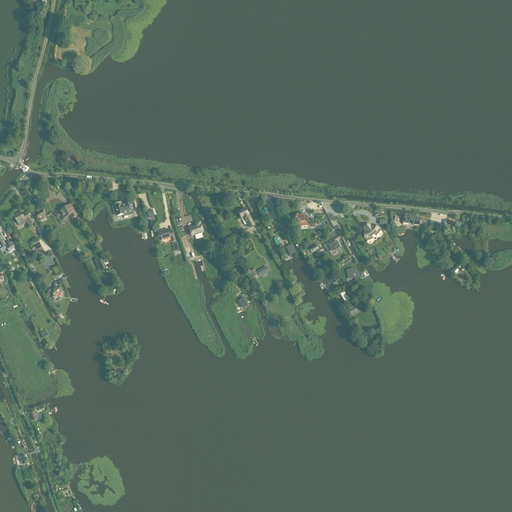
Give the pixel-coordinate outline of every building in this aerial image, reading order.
[(113,206),(113,208),(115,216),(117,216),(117,217),(124,215),(124,216),(128,215),(128,216),(134,215),(134,213),(136,212),(134,205),(132,206),(131,203),(125,205),(126,206),(122,206),(121,204),(122,204),(121,204),(115,205),(115,206),(113,206)] [(70,211),(68,207),(59,212),(59,213),(56,215),(58,218),(61,216),(63,220),(71,216),(73,219),(77,216),(73,209),(70,211)] [(254,225),(245,209),(238,213),(241,218),(243,217),(249,228),(254,225)] [(44,211),(36,216),(38,220),(40,219),(41,220),(47,217),(44,211)] [(21,212),(13,217),(18,224),(25,220),(26,221),(28,220),(31,225),(33,224),(28,215),(24,218),(21,212)] [(304,214),(296,215),(297,221),(298,221),(298,226),(307,225),(306,217),(304,217),(304,214)] [(414,218),(415,216),(405,215),(405,218),(404,218),(404,219),(405,219),(404,221),(409,222),(409,224),(419,225),(420,219),(415,219),(414,218)] [(201,225),(200,222),(195,224),(196,227),(193,228),(193,227),(189,228),(192,236),(195,235),(201,233),(203,232),(201,225)] [(366,239),(366,241),(367,241),(369,241),(371,240),(372,239),(373,239),(372,237),(375,235),(376,236),(378,234),(379,233),(380,231),(380,230),(378,230),(378,229),(373,226),(372,228),(369,225),(363,229),(366,232),(364,233),(365,239),(366,239)] [(169,232),(168,229),(158,233),(159,238),(161,237),(162,241),(171,238),(172,242),(175,241),(172,231),(169,232)] [(0,249),(0,250),(5,247),(7,250),(9,252),(14,248),(11,243),(7,245),(4,241),(1,236),(0,233),(0,249)] [(336,241),(329,246),(332,252),(340,247),(336,241)] [(316,246),(311,249),(315,254),(317,253),(322,249),(321,248),(319,249),(316,246)] [(288,249),(290,255),(293,253),(294,255),(297,254),(293,247),(288,249)] [(39,257),(45,254),(41,248),(35,251),(39,257)] [(315,265),(320,273),(325,270),(322,264),(324,263),(323,261),(320,262),(315,265)] [(257,272),(260,276),(268,271),(265,267),(257,272)] [(325,282),(328,285),(332,282),(327,276),(322,280),(324,283),(325,282)] [(345,286),(347,289),(350,287),(350,288),(357,284),(355,281),(349,285),(349,284),(345,286)] [(54,297),(62,291),(58,287),(59,286),(56,283),(54,285),(55,287),(49,292),(51,294),(51,293),(54,297)] [(347,298),(344,292),(340,295),(345,303),(350,300),(349,298),(347,298)] [(243,297),(241,298),(242,298),(238,301),(242,308),(248,305),(243,297)] [(362,310),(359,304),(353,308),(352,307),(351,308),(350,307),(348,308),(352,316),(362,310)] [(50,336),(46,330),(41,333),(44,339),(50,336)] [(35,413),(34,412),(31,414),(33,421),(37,420),(37,419),(39,418),(37,412),(35,413)]
